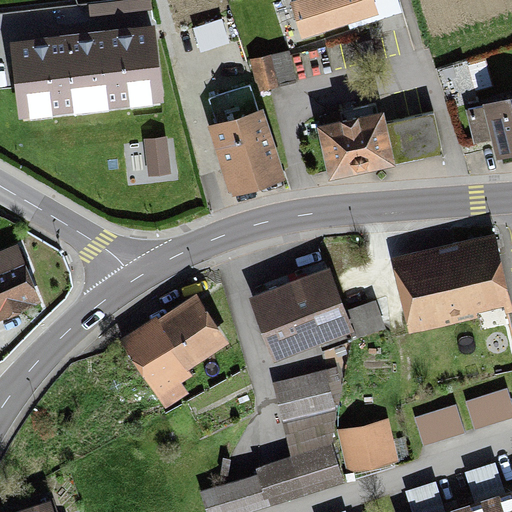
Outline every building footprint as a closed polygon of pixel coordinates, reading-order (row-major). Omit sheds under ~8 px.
[(374,12),(370,0),(292,0),(302,33),(374,12)] [(152,27),(13,41),(20,111),(159,98),(152,27)] [(288,51),(252,59),(258,88),(294,80),(288,51)] [(250,83),(207,97),(236,186),(278,172),(250,83)] [(511,98),(469,108),(475,138),(496,133),(500,150),(511,147),(511,98)] [(340,110),(343,123),(324,127),(333,169),(389,157),(389,156),(424,148),(441,144),(434,111),(380,122),(376,103),(340,110)] [(508,309),(493,242),(397,263),(412,330),(508,309)] [(0,306),(32,293),(14,249),(0,254),(0,263),(0,265),(0,264),(0,306)] [(323,348),(352,338),(342,310),(324,260),(254,287),(255,300),(273,350),(298,341),(294,329),(314,322),(323,348)] [(374,299),(342,310),(352,338),(383,327),(374,299)] [(215,335),(195,305),(128,349),(158,394),(190,373),(181,358),(215,335)] [(315,374),(275,385),(286,427),(308,422),(306,412),(324,408),(315,374)] [(511,416),(511,410),(506,390),(468,403),(476,428),(511,416)] [(455,407),(417,419),(425,444),(463,432),(455,407)] [(384,422),(342,432),(351,470),(393,460),(384,422)] [(260,473),(202,490),(208,511),(234,511),(343,479),(332,443),(258,466),(260,473)] [(511,511),(511,489),(439,511),(511,511)] [(19,511),(52,511),(49,501),(19,510),(19,511)]
